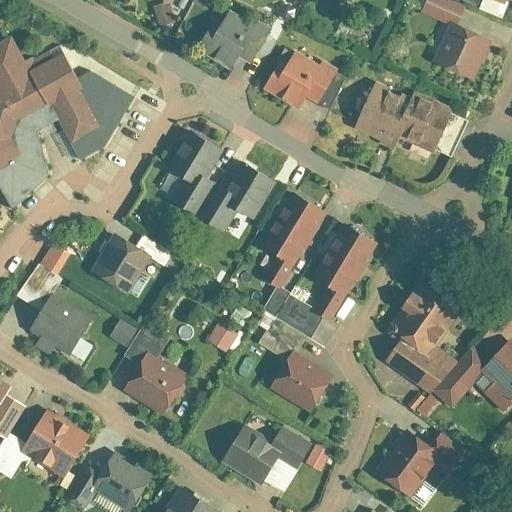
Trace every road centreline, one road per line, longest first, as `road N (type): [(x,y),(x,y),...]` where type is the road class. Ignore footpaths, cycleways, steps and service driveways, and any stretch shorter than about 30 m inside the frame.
road 1 (residential): [(440,220),(349,330),(347,353),(377,403),(330,511)]
road 2 (residential): [(0,343),(260,511)]
road 3 (residential): [(222,93),(440,220)]
road 4 (residential): [(178,103),(121,189),(34,226),(0,267)]
road 5 (residential): [(511,65),(440,220)]
road 6 (residential): [(66,0),(175,65)]
